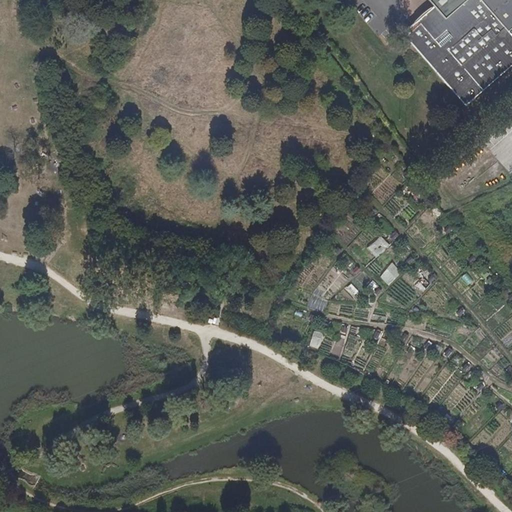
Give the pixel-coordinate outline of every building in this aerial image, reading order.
[(511,0),(427,0),(430,3),(402,27),(405,30),(401,33),(461,103),(511,58),(511,35),(505,27),(511,21),(511,0)] [(389,18),(369,19),(369,32),(389,31),(389,18)] [(380,237),(367,248),(376,258),(389,246),(380,237)] [(388,286),(401,274),(392,264),(379,276),(388,286)] [(346,290),(354,297),(359,291),(351,285),(346,290)]
